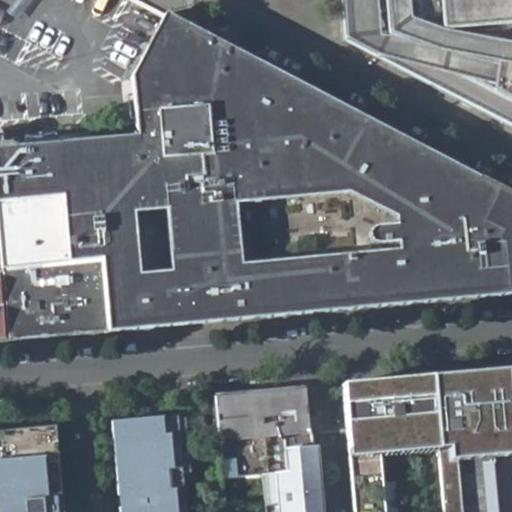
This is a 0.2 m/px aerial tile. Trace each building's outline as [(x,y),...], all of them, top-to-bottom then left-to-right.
[(511,0),(342,0),(346,39),(511,127),(511,0)] [(511,191),(178,9),(141,86),(147,138),(98,143),(32,150),(0,153),(0,203),(1,210),(0,210),(0,225),(2,225),(6,271),(0,271),(0,341),(511,292),(511,191)] [(32,150),(98,143),(97,136),(53,141),(52,136),(31,138),(32,150)] [(511,511),(511,368),(433,376),(440,470),(443,511),(511,511)] [(351,511),(443,511),(440,470),(433,376),(342,384),(351,511)] [(304,388),(213,396),(216,435),(220,478),(271,474),(286,473),(283,434),(311,431),(304,388)] [(181,511),(172,415),(105,422),(112,496),(120,495),(122,511),(181,511)] [(57,511),(49,427),(0,432),(0,511),(57,511)] [(311,431),(283,434),(286,473),(271,474),(274,511),(320,511),(319,487),(311,431)] [(112,496),(114,511),(122,511),(120,495),(112,496)]
